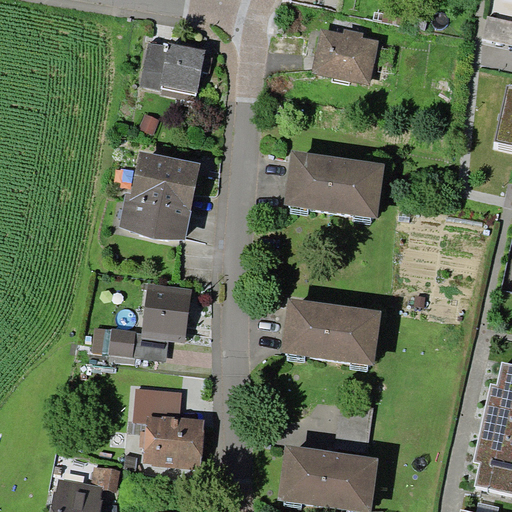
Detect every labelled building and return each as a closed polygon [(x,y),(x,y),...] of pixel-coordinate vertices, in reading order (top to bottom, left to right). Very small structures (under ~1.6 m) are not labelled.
[(511,20),(488,15),(483,39),(511,45),(511,20)] [(344,34),(321,29),(312,73),(370,85),(380,41),(363,37),(364,32),(345,28),(344,34)] [(168,46),(150,42),(140,86),(161,91),(162,88),(163,84),(160,83),(168,46)] [(206,50),(169,42),(168,46),(160,83),(163,84),(162,88),(196,95),(201,71),(210,72),(213,58),(204,56),(206,50)] [(511,85),(507,84),(495,141),(511,145),(511,85)] [(160,120),(145,113),(138,129),(153,136),(160,120)] [(383,162),(292,150),(284,204),(376,217),(383,162)] [(199,164),(140,151),(130,193),(125,192),(119,228),(153,239),(184,240),(199,164)] [(192,289),(148,283),(142,333),(141,337),(168,341),(185,343),(192,289)] [(382,311),(289,298),(282,352),(374,364),(382,311)] [(165,361),(168,341),(141,337),(142,333),(136,332),(136,330),(112,327),(108,353),(165,361)] [(511,363),(502,362),(497,384),(490,382),(474,461),(479,462),(474,485),(511,492),(511,363)] [(182,392),(136,388),(133,423),(146,424),(147,416),(162,417),(162,416),(180,417),(182,392)] [(373,410),(341,406),(335,453),(366,457),(373,410)] [(162,417),(147,416),(146,424),(146,432),(144,448),(143,463),(152,464),(152,466),(200,470),(205,419),(180,417),(162,416),(162,417)] [(335,453),(286,446),(279,500),(364,511),(370,511),(378,459),(366,457),(335,453)] [(121,471),(95,466),(92,484),(105,487),(105,490),(117,492),(121,471)] [(92,484),(59,478),(57,490),(54,490),(50,511),(100,511),(105,490),(105,487),(92,484)]
